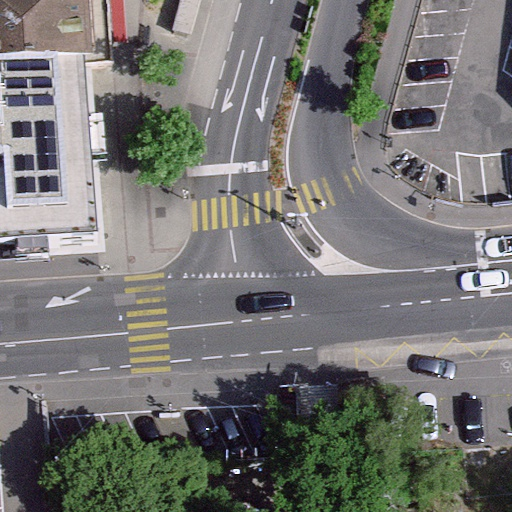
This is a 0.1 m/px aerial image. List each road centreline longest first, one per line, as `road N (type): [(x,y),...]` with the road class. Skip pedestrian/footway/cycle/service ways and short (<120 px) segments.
road 1 (secondary): [(416,305),(325,191),(313,146),(316,99),(343,0)]
road 2 (secondary): [(267,0),(225,168),(240,315)]
road 3 (primary): [(0,327),(240,315)]
road 4 (primary): [(240,315),(416,305)]
